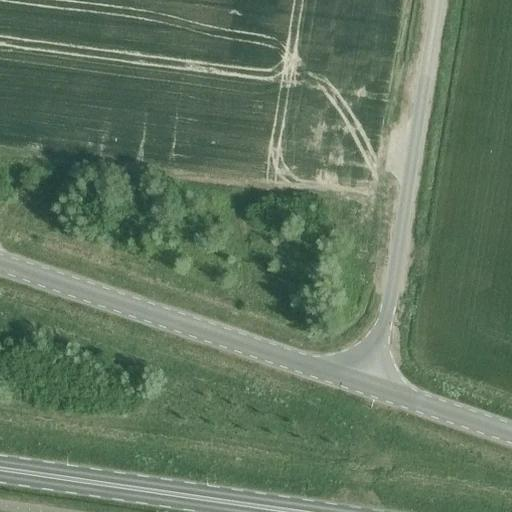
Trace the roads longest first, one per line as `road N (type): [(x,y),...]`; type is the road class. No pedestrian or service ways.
road 1 (tertiary): [(0,262),(374,388)]
road 2 (unclassified): [(374,388),(436,0)]
road 3 (primary): [(287,511),(0,469)]
road 4 (tertiary): [(374,388),(511,434)]
